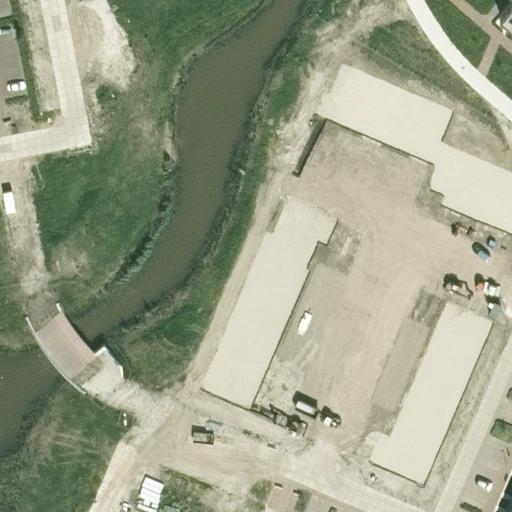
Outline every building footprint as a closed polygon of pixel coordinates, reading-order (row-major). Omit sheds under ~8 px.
[(511,0),(499,14),(502,17),(502,18),(511,26),(511,0)] [(326,100),(321,111),(348,123),(352,114),(351,114),(366,80),(345,71),(331,102),(326,100)] [(366,80),(351,114),(352,114),(371,122),(385,88),(366,80)] [(385,88),(371,122),(391,131),(405,97),(385,88)] [(405,97),(391,131),(410,139),(411,139),(425,105),(405,97)] [(410,139),(406,148),(433,160),(438,148),(433,145),(446,114),(425,105),(411,139),(410,139)] [(447,152),(432,186),(452,194),(467,160),(447,152)] [(321,154),(318,161),(329,166),(332,159),(321,154)] [(332,159),(329,166),(340,171),(343,163),(332,159)] [(467,160),(452,194),(471,202),(485,168),(467,160)] [(485,168),(471,202),(490,210),(504,176),(485,168)] [(356,169),(353,176),(364,181),(367,174),(356,169)] [(511,179),(504,176),(490,210),(507,218),(508,218),(511,210),(511,179)] [(376,177),(373,185),(384,190),(387,182),(376,177)] [(407,191),(404,198),(415,203),(418,195),(407,191)] [(289,202),(280,221),(314,236),(323,216),(289,202)] [(273,239),(272,240),(301,252),(300,253),(306,256),(314,236),(280,221),(273,239)] [(436,221),(432,232),(439,236),(444,225),(436,221)] [(432,232),(427,243),(434,247),(439,236),(432,232)] [(267,237),(259,256),(293,271),(300,253),(301,252),(272,240),(273,239),(267,237)] [(474,237),(469,248),(476,252),(481,241),(474,237)] [(469,248),(464,260),(472,263),(476,252),(469,248)] [(360,249),(355,260),(364,264),(369,253),(360,249)] [(369,253),(364,264),(374,268),(378,257),(369,253)] [(259,256),(251,275),(285,290),(293,271),(259,256)] [(499,265),(495,273),(506,278),(510,270),(499,265)] [(251,275),(243,294),(277,308),(285,290),(251,275)] [(344,286),(339,297),(348,301),(353,290),(344,286)] [(353,290),(348,301),(358,305),(362,294),(353,290)] [(243,294),(235,313),(269,327),(277,308),(243,294)] [(394,298),(389,310),(398,313),(403,302),(394,298)] [(403,302),(398,313),(407,317),(412,306),(403,302)] [(451,305),(442,326),(479,342),(488,321),(451,305)] [(235,313),(227,331),(261,346),(269,327),(235,313)] [(328,324),(323,335),(332,339),(337,328),(328,324)] [(442,326),(433,346),(471,361),(479,342),(442,326)] [(337,328),(332,339),(341,343),(346,332),(337,328)] [(227,331),(219,350),(253,365),(261,346),(227,331)] [(377,338),(372,349),(381,353),(386,342),(377,338)] [(386,342),(381,353),(390,357),(395,346),(386,342)] [(433,346),(425,365),(462,381),(471,361),(433,346)] [(219,350),(211,369),(244,383),(253,365),(219,350)] [(312,361),(307,372),(316,376),(321,365),(312,361)] [(321,365),(316,376),(325,380),(330,369),(321,365)] [(425,365),(416,385),(454,401),(462,381),(425,365)] [(211,369),(202,389),(236,403),(244,383),(211,369)] [(360,378),(355,389),(364,393),(369,382),(360,378)] [(369,382),(364,393),(373,397),(378,386),(369,382)] [(416,385),(408,405),(445,421),(454,401),(416,385)] [(296,399),(291,410),(300,414),(305,403),(296,399)] [(305,403),(300,414),(309,418),(314,407),(305,403)] [(408,405),(399,425),(437,441),(445,421),(408,405)] [(343,418),(338,429),(347,433),(352,422),(343,418)] [(352,422),(347,433),(356,437),(361,425),(352,422)] [(399,425),(391,445),(428,461),(437,441),(399,425)] [(391,445),(382,466),(419,482),(428,461),(391,445)]
